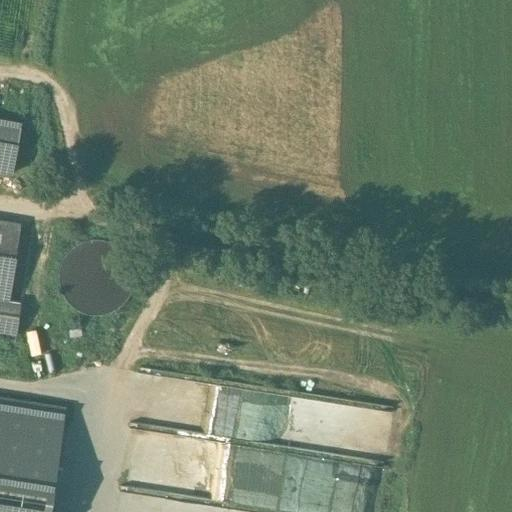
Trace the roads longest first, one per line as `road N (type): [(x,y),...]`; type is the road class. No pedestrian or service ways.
road 1 (track): [(62,210),(511,301)]
road 2 (track): [(99,392),(148,312),(162,230)]
